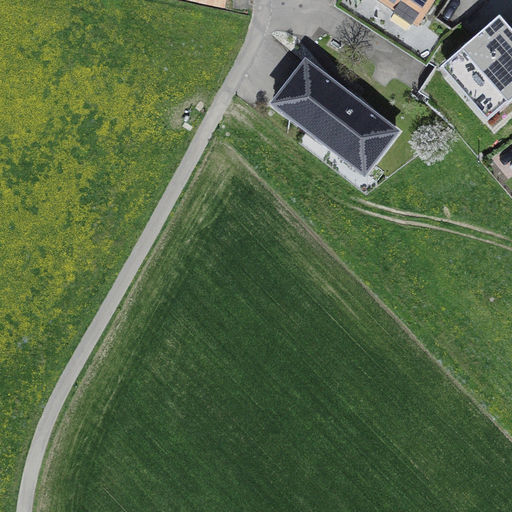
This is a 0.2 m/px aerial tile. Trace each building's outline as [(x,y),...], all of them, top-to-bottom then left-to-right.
[(236,0),(179,0),(179,2),(234,13),(236,0)] [(416,19),(385,0),(337,0),(335,4),(430,64),(447,38),(416,19)] [(428,0),(385,0),(416,19),(428,0)] [(485,52),(474,38),(452,57),(466,73),(480,60),(506,90),(511,84),(511,31),(511,30),(485,52)] [(403,138),(309,69),(275,114),(369,183),(403,138)] [(462,87),(439,73),(424,97),(446,111),(462,87)]
